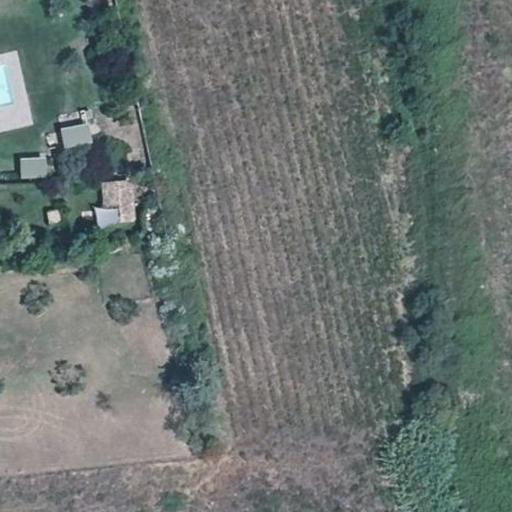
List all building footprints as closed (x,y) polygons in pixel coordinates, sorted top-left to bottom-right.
[(89,122),(62,127),(66,146),(92,141),(89,122)] [(45,157),(21,158),(21,178),(46,177),(45,157)] [(101,181),(102,208),(134,206),(132,179),(101,181)] [(95,207),(96,227),(119,226),(118,205),(95,207)] [(64,221),(61,210),(48,213),(50,224),(64,221)]
